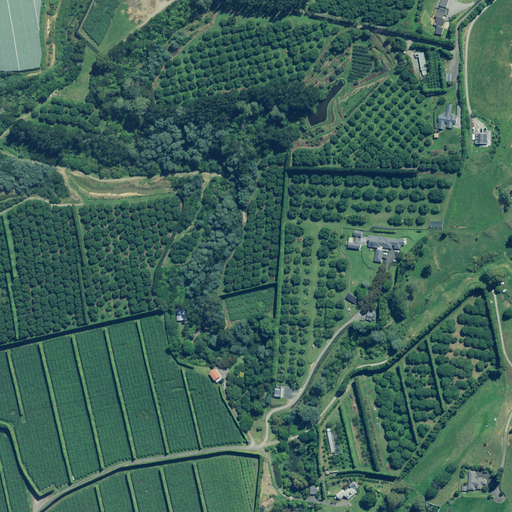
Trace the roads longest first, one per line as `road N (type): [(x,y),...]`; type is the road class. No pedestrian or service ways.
road 1 (track): [(484,284),(351,385),(310,430),(264,444)]
road 2 (track): [(404,241),(378,294),(338,329),(291,406),(267,414),(264,444)]
road 3 (track): [(264,444),(125,463),(77,482),(37,511)]
road 4 (track): [(174,0),(0,135)]
